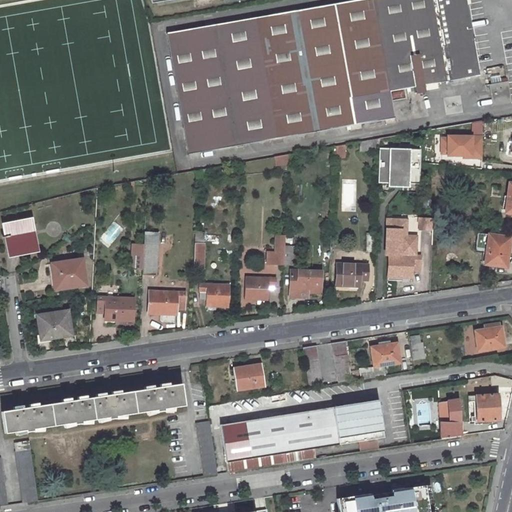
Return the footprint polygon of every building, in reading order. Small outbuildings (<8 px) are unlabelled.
[(465,0),(357,0),(166,33),(188,154),(271,140),(272,144),(282,142),(281,138),(306,133),(307,138),(316,136),(315,132),(350,126),(351,130),(361,128),(360,124),(385,120),(385,124),(395,122),(389,91),(415,87),(416,94),(425,92),(423,85),(425,85),(437,83),(478,76),(466,5),(465,0)] [(501,82),(489,85),(492,106),(511,103),(508,81),(507,81),(506,78),(500,79),(501,82)] [(380,148),(380,139),(362,142),(361,151),(380,148)] [(345,154),(346,145),(335,147),(334,156),(345,154)] [(275,157),(277,165),(288,163),(289,155),(275,157)] [(208,169),(197,170),(197,178),(209,176),(208,169)] [(511,183),(509,183),(507,196),(504,196),(503,202),(507,202),(505,213),(511,213),(511,183)] [(433,219),(418,218),(418,229),(432,230),(433,219)] [(37,247),(31,219),(3,225),(8,253),(37,247)] [(401,220),(387,220),(386,255),(389,255),(388,277),(412,278),(412,270),(419,271),(420,256),(415,256),(410,256),(411,242),(401,241),(401,220)] [(406,221),(401,220),(401,241),(411,242),(410,256),(415,256),(416,237),(406,236),(406,221)] [(143,275),(156,275),(158,233),(145,232),(144,245),(143,269),(143,275)] [(195,232),(194,268),(203,268),(204,233),(195,232)] [(508,257),(510,238),(481,234),(478,249),(487,250),(485,264),(505,267),(507,257),(508,257)] [(267,263),(284,264),(285,247),(285,236),(276,236),(276,253),(268,252),(267,263)] [(366,236),(366,252),(374,252),(374,236),(366,236)] [(132,269),(143,269),(144,245),(133,244),(132,269)] [(293,247),(285,247),(284,264),(292,264),(293,247)] [(55,290),(86,285),(82,259),(51,264),(55,290)] [(368,265),(337,264),(336,286),(360,286),(360,280),(360,272),(368,272),(368,265)] [(290,270),(290,292),(308,292),(321,293),(321,271),(290,270)] [(276,279),(245,278),(244,299),(268,300),(269,289),(269,286),(274,286),(276,286),(276,279)] [(216,306),(229,307),(230,285),(199,284),(199,291),(200,291),(199,299),(206,299),(206,306),(207,306),(216,306)] [(185,292),(149,291),(148,314),(176,315),(176,309),(177,299),(184,300),(185,292)] [(133,321),(134,299),(98,297),(97,312),(105,312),(105,320),(133,321)] [(68,310),(37,315),(40,337),(49,336),(50,339),(72,335),(68,310)] [(474,331),(478,351),(504,347),(501,327),(499,327),(499,324),(484,326),(485,329),(474,331)] [(345,341),(332,343),(338,382),(351,380),(345,341)] [(378,346),(371,347),(374,367),(384,365),(400,363),(397,343),(390,344),(378,346)] [(309,387),(322,385),(316,346),(303,348),(309,387)] [(252,365),(233,368),(236,390),(265,386),(261,365),(252,366),(252,365)] [(384,365),(374,367),(375,376),(386,374),(384,365)] [(1,412),(5,433),(25,430),(26,432),(33,431),(33,429),(74,423),(74,424),(82,423),(81,422),(108,417),(108,419),(116,418),(116,416),(156,410),(156,412),(164,411),(164,409),(184,406),(181,384),(165,386),(164,383),(160,384),(159,382),(152,383),(152,385),(148,386),(148,389),(116,394),(116,391),(111,392),(111,390),(104,391),(104,393),(99,393),(100,396),(82,399),(82,396),(77,397),(77,395),(69,396),(70,398),(65,399),(65,402),(34,407),(34,404),(29,404),(29,402),(21,403),(22,406),(17,406),(17,409),(1,412)] [(471,421),(499,420),(498,394),(476,396),(476,395),(468,396),(469,404),(475,404),(474,401),(476,401),(477,416),(469,417),(469,419),(471,419),(471,421)] [(461,435),(458,399),(439,402),(441,438),(461,435)] [(220,425),(228,472),(315,459),(313,448),(384,437),(378,400),(220,425)] [(217,474),(209,421),(196,423),(204,476),(211,475),(217,474)] [(29,441),(15,443),(24,503),(38,501),(29,441)] [(428,511),(425,484),(390,490),(391,492),(381,494),(370,496),(370,494),(337,499),(339,511),(428,511)]
